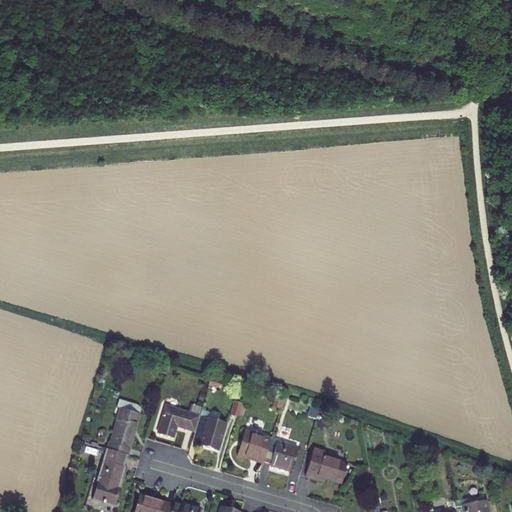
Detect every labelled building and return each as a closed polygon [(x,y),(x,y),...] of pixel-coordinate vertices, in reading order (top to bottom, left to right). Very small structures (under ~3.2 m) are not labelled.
[(230,412),(238,415),(242,402),(233,400),(230,412)] [(194,431),(198,415),(165,405),(157,432),(173,437),(177,426),(194,431)] [(126,456),(128,457),(140,413),(118,406),(115,414),(119,415),(108,450),(126,456)] [(194,431),(191,440),(199,442),(198,444),(217,450),(225,424),(198,415),(194,431)] [(271,439),(245,431),(237,456),(256,462),(257,459),(264,461),(271,439)] [(278,441),(271,439),(264,461),(272,463),(271,466),(291,472),(298,449),(278,443),(278,441)] [(122,468),(126,456),(108,450),(107,450),(92,502),(114,508),(120,489),(118,488),(124,468),(122,468)] [(324,458),(325,453),(314,450),(306,476),(315,479),(316,476),(341,484),(347,464),(324,458)] [(170,511),(172,507),(139,497),(134,511),(170,511)]
